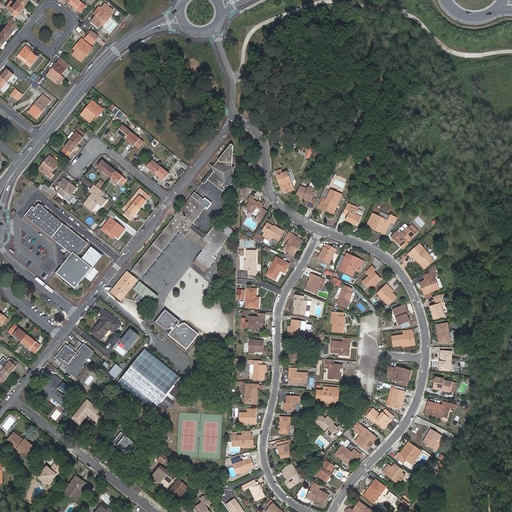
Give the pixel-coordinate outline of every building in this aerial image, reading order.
[(15,15),(24,5),(17,0),(16,0),(14,3),(11,0),(5,7),(15,15)] [(82,3),(76,10),(80,13),(86,6),(82,3)] [(102,8),(100,7),(94,14),(96,16),(91,21),(99,28),(102,24),(104,25),(115,12),(105,4),(102,8)] [(7,37),(13,30),(15,27),(7,21),(3,26),(4,27),(0,31),(7,37)] [(88,35),(96,41),(99,37),(92,31),(88,35)] [(93,45),(96,41),(88,35),(85,39),(93,45)] [(71,53),(73,55),(84,41),(82,39),(71,53)] [(82,62),(93,47),(84,41),(73,55),(82,62)] [(38,57),(25,47),(19,55),(26,60),(32,65),(38,57)] [(58,62),(47,76),(56,83),(67,69),(58,62)] [(7,70),(1,77),(8,82),(14,75),(7,70)] [(39,85),(43,79),(39,75),(38,77),(34,81),(39,85)] [(30,78),(28,77),(25,80),(31,85),(32,85),(34,81),(30,78)] [(8,82),(1,90),(3,92),(5,92),(10,85),(8,82)] [(11,95),(14,98),(19,92),(16,89),(11,95)] [(14,98),(18,101),(23,95),(19,92),(14,98)] [(37,119),(51,101),(43,94),(28,112),(37,119)] [(94,117),(101,108),(92,101),(81,115),(90,122),(94,117)] [(120,110),(116,107),(111,113),(115,116),(120,110)] [(104,110),(101,108),(94,117),(97,119),(104,110)] [(120,110),(115,116),(119,119),(124,113),(120,110)] [(117,132),(126,139),(131,132),(123,125),(117,132)] [(68,138),(70,140),(78,145),(83,138),(83,137),(85,134),(76,127),(74,130),(76,132),(75,134),(72,132),(68,138)] [(131,132),(126,139),(134,146),(140,139),(131,132)] [(78,145),(70,140),(61,152),(68,157),(78,145)] [(320,158),(323,151),(313,148),(311,155),(320,158)] [(233,156),(226,151),(213,168),(213,169),(206,179),(207,181),(214,186),(214,185),(221,190),(223,187),(220,184),(222,181),(223,182),(232,170),(231,169),(232,167),(233,156)] [(54,175),(52,174),(49,172),(56,163),(51,159),(52,157),(50,155),(38,169),(51,179),(54,175)] [(49,172),(52,174),(60,163),(52,157),(51,159),(56,163),(49,172)] [(110,178),(115,171),(103,160),(97,167),(110,178)] [(155,174),(161,167),(156,163),(152,160),(146,167),(155,174)] [(169,174),(161,167),(155,174),(164,181),(169,174)] [(213,168),(202,182),(204,184),(207,181),(206,179),(213,169),(213,168)] [(126,179),(115,171),(110,178),(117,183),(118,182),(122,185),(126,179)] [(283,185),(285,193),(294,191),(288,173),(284,174),(278,176),(281,185),(283,185)] [(77,188),(64,178),(58,186),(71,196),(77,188)] [(99,188),(104,182),(100,179),(95,185),(99,188)] [(45,182),(40,189),(45,193),(46,192),(50,187),(45,182)] [(301,186),(296,197),(303,200),(306,198),(308,201),(306,206),(312,208),(319,192),(316,191),(316,190),(318,186),(317,184),(313,182),(311,183),(309,187),(308,190),(301,186)] [(100,189),(95,185),(92,189),(94,191),(92,194),(83,204),(92,211),(98,204),(102,207),(107,201),(103,198),(101,196),(104,193),(100,189)] [(55,190),(50,187),(46,192),(50,195),(55,190)] [(339,203),(343,195),(332,190),(328,198),(325,196),(320,208),(323,209),(325,207),(333,210),(337,202),(339,203)] [(134,203),(140,208),(150,196),(144,191),(141,194),(137,191),(130,200),(134,203)] [(192,197),(179,212),(193,224),(206,208),(209,204),(195,192),(192,197)] [(249,202),(246,208),(253,213),(252,214),(256,217),(255,219),(260,222),(267,211),(262,208),(263,206),(253,199),(255,197),(251,194),(247,201),(249,202)] [(347,211),(349,212),(352,207),(358,210),(359,211),(362,205),(352,200),(347,211)] [(334,214),(339,203),(337,202),(333,210),(325,207),(323,209),(334,214)] [(43,207),(37,203),(34,207),(28,215),(73,251),(61,266),(56,273),(75,289),(93,267),(102,256),(91,247),(82,258),(78,255),(88,243),(43,207)] [(131,220),(140,208),(134,203),(124,215),(131,220)] [(34,207),(33,206),(25,216),(57,242),(56,242),(59,264),(61,266),(73,251),(28,215),(34,207)] [(346,220),(353,224),(358,226),(362,217),(356,214),(358,210),(352,207),(349,212),(349,214),(346,220)] [(113,219),(116,215),(110,211),(107,214),(113,219)] [(193,224),(179,212),(175,217),(189,228),(192,225),(193,224)] [(367,225),(372,228),(373,225),(382,230),(381,232),(385,234),(391,222),(394,224),(397,218),(390,214),(388,220),(373,213),(367,225)] [(189,228),(175,217),(132,270),(142,278),(179,232),(202,250),(196,258),(208,268),(215,260),(213,258),(229,237),(214,226),(206,236),(203,239),(189,228)] [(104,227),(114,235),(118,238),(124,229),(110,218),(104,227)] [(270,224),(265,232),(263,236),(270,241),(273,237),(279,240),(284,231),(277,227),(276,228),(270,224)] [(192,225),(189,228),(203,239),(206,236),(192,225)] [(406,241),(407,243),(419,233),(413,225),(410,228),(409,227),(402,234),(399,231),(391,237),(394,241),(395,240),(400,247),(406,241)] [(112,238),(114,235),(104,227),(102,229),(112,238)] [(293,237),(294,235),(289,232),(285,240),(288,242),(284,250),(295,256),(297,252),(295,251),(301,241),(293,237)] [(261,235),(256,233),(253,238),(260,242),(262,238),(260,237),(261,235)] [(303,240),(294,235),(293,237),(301,241),(295,251),(297,252),(303,240)] [(413,256),(418,262),(420,260),(426,267),(434,260),(420,244),(408,254),(411,258),(413,256)] [(322,255),(321,254),(318,259),(329,264),(336,250),(327,245),(325,249),(322,255)] [(246,260),(246,270),(248,270),(248,274),(256,274),(256,250),(246,250),(246,260)] [(347,254),(347,255),(350,257),(349,260),(358,265),(362,266),(364,262),(347,254)] [(350,257),(347,255),(339,270),(353,276),(355,270),(359,272),(362,266),(358,265),(349,260),(350,257)] [(277,257),(267,275),(276,280),(281,270),(286,273),(290,264),(277,257)] [(208,268),(196,258),(192,263),(205,273),(208,268)] [(370,290),(381,280),(374,272),(376,271),(372,267),(366,273),(368,275),(362,281),(370,290)] [(118,304),(137,280),(127,271),(107,295),(118,304)] [(437,276),(435,271),(432,272),(424,275),(426,280),(420,282),(425,294),(432,291),(439,289),(435,277),(437,276)] [(314,272),(306,290),(316,295),(320,286),(323,287),(327,278),(324,277),(314,272)] [(329,282),(339,286),(341,281),(331,277),(329,282)] [(134,290),(153,305),(159,297),(140,282),(134,290)] [(397,299),(391,293),(388,289),(389,288),(386,285),(377,294),(389,306),(397,299)] [(345,286),(337,305),(347,309),(350,302),(349,301),(353,293),(351,292),(352,289),(345,286)] [(248,288),(246,307),(258,308),(259,299),(255,298),(256,289),(248,288)] [(244,299),(245,289),(237,289),(236,299),(244,299)] [(297,300),(296,306),(295,314),(308,316),(308,312),(313,313),(314,306),(309,306),(310,302),(308,301),(308,297),(296,295),(295,299),(297,300)] [(444,317),(441,308),(440,304),(443,303),(442,299),(435,301),(436,305),(430,307),(434,320),(444,317)] [(409,321),(407,314),(405,309),(407,308),(406,304),(394,309),(399,324),(409,321)] [(174,328),(168,335),(186,349),(199,334),(185,323),(181,324),(179,327),(176,325),(179,321),(165,310),(155,322),(165,329),(169,329),(171,326),(174,328)] [(101,341),(109,330),(113,333),(121,324),(105,311),(100,318),(102,319),(91,332),(101,341)] [(335,316),(334,324),(333,332),(344,333),(345,318),(344,318),(344,313),(333,312),(333,316),(335,316)] [(263,318),(256,317),(249,317),(249,322),(246,322),(246,318),(242,318),(242,327),(248,328),(254,328),(254,326),(258,326),(258,328),(263,329),(263,318)] [(291,326),(290,335),(304,337),(305,330),(301,330),(302,321),(292,319),(291,326)] [(450,342),(448,324),(437,326),(438,334),(440,334),(441,343),(450,342)] [(8,332),(21,342),(27,335),(14,325),(8,332)] [(128,328),(118,342),(128,349),(138,335),(128,328)] [(412,335),(413,335),(412,331),(404,332),(405,336),(393,338),(394,347),(413,345),(412,335)] [(109,353),(119,337),(114,334),(104,350),(109,353)] [(27,335),(21,342),(35,353),(40,346),(27,335)] [(349,344),(351,344),(352,339),(344,338),(344,343),(332,342),(331,353),(350,355),(351,349),(348,349),(349,344)] [(249,350),(255,350),(263,351),(263,355),(267,355),(267,348),(264,348),(264,341),(249,340),(249,350)] [(66,346),(58,356),(68,364),(66,366),(70,369),(72,367),(77,371),(80,367),(79,366),(81,362),(84,364),(89,357),(88,356),(92,352),(83,345),(80,349),(81,351),(78,356),(76,354),(73,351),(75,347),(69,343),(66,346)] [(187,351),(193,355),(198,349),(193,344),(187,351)] [(56,355),(58,356),(66,346),(64,345),(56,355)] [(119,382),(154,411),(161,402),(163,404),(161,406),(166,410),(170,406),(172,407),(176,402),(173,400),(176,397),(177,398),(184,388),(185,388),(184,388),(179,384),(178,384),(177,385),(176,385),(175,384),(182,376),(147,347),(119,382)] [(290,349),(289,362),(300,364),(300,357),(304,357),(305,350),(290,349)] [(441,352),(440,368),(445,368),(445,371),(451,371),(452,352),(441,352)] [(0,361),(0,364),(10,373),(18,364),(12,358),(8,362),(3,358),(0,361)] [(264,372),(265,366),(262,366),(262,361),(251,360),(251,364),(250,372),(254,373),(253,379),(264,380),(264,372)] [(339,381),(339,375),(340,369),(343,369),(343,365),(326,363),(325,369),(330,369),(329,379),(339,381)] [(0,381),(2,383),(10,373),(0,364),(0,381)] [(116,377),(123,369),(117,365),(110,373),(116,377)] [(308,373),(297,372),(297,368),(289,368),(289,372),(291,372),(290,382),(307,383),(308,373)] [(404,372),(404,371),(398,369),(397,370),(390,368),(387,377),(395,380),(395,382),(399,383),(400,381),(409,384),(412,373),(407,372),(407,373),(404,372)] [(53,389),(59,380),(53,376),(47,384),(53,389)] [(433,389),(450,393),(452,383),(444,381),(444,379),(436,378),(433,389)] [(49,400),(51,398),(52,396),(62,404),(60,405),(65,409),(73,399),(68,396),(66,399),(57,391),(63,383),(59,380),(53,389),(47,384),(43,388),(45,389),(44,391),(41,394),(49,400)] [(248,388),(247,401),(257,402),(258,385),(247,384),(247,388),(248,388)] [(317,400),(335,402),(335,392),(337,392),(338,388),(330,387),(324,387),(324,392),(318,391),(317,400)] [(392,389),(387,407),(400,411),(406,393),(392,389)] [(286,402),(286,410),(295,411),(296,400),(300,401),(300,395),(287,395),(286,402)] [(52,396),(51,398),(60,405),(62,404),(52,396)] [(87,400),(72,418),(80,424),(88,415),(98,423),(104,414),(87,400)] [(286,410),(286,413),(299,414),(300,401),(296,400),(295,411),(286,410)] [(442,406),(428,402),(425,412),(442,417),(445,407),(456,411),(457,406),(443,402),(442,406)] [(390,419),(391,420),(394,417),(382,407),(378,413),(373,409),(366,416),(374,423),(375,422),(376,420),(384,427),(390,419)] [(248,421),(257,421),(257,412),(258,412),(258,408),(250,408),(250,412),(240,412),(241,421),(245,421),(246,424),(248,424),(248,421)] [(281,416),(280,433),(290,433),(291,417),(281,416)] [(326,432),(333,438),(343,428),(339,425),(337,427),(330,421),(332,420),(327,416),(320,424),(327,431),(326,432)] [(384,430),(391,420),(390,419),(384,427),(376,420),(375,422),(384,430)] [(360,435),(355,442),(367,451),(370,448),(366,445),(370,441),(373,444),(377,439),(359,424),(354,430),(360,435)] [(441,435),(432,430),(423,443),(432,449),(436,442),(438,440),(441,435)] [(237,445),(250,444),(250,435),(251,435),(251,431),(243,431),(243,435),(237,435),(237,445)] [(127,451),(130,453),(131,455),(135,451),(137,453),(141,448),(121,432),(113,442),(122,449),(126,453),(127,451)] [(24,441),(14,433),(7,441),(25,455),(32,446),(25,440),(24,441)] [(290,456),(286,440),(277,443),(281,458),(290,456)] [(410,443),(403,453),(398,454),(400,460),(404,464),(407,460),(412,465),(422,452),(410,443)] [(335,455),(343,462),(344,460),(350,465),(356,457),(358,459),(360,456),(353,449),(350,453),(342,446),(335,455)] [(161,464),(166,458),(163,454),(157,460),(161,464)] [(241,472),(248,469),(255,466),(252,457),(241,462),(239,458),(232,461),(233,465),(234,464),(238,463),(241,472)] [(344,460),(343,462),(350,468),(358,459),(356,457),(350,465),(344,460)] [(325,481),(334,467),(325,461),(316,476),(325,481)] [(49,484),(62,467),(56,462),(50,470),(47,468),(39,477),(49,484)] [(284,474),(288,480),(292,486),(303,479),(292,463),(283,470),(285,473),(284,474)] [(385,471),(400,483),(405,477),(401,473),(403,472),(396,466),(393,470),(389,466),(385,471)] [(167,488),(175,477),(170,473),(169,474),(161,467),(153,477),(167,488)] [(399,485),(400,483),(385,471),(383,473),(399,485)] [(77,499),(87,484),(76,477),(66,492),(77,499)] [(177,479),(167,491),(177,499),(187,486),(177,479)] [(257,482),(255,479),(249,482),(242,485),(245,490),(250,487),(257,500),(265,495),(258,482),(257,482)] [(374,503),(386,487),(376,480),(364,496),(374,503)] [(314,502),(315,500),(324,505),(329,495),(319,490),(321,487),(312,482),(310,486),(312,486),(313,487),(311,491),(309,490),(307,495),(306,497),(314,502)] [(22,494),(27,486),(23,483),(17,491),(22,494)] [(389,491),(385,496),(394,502),(397,497),(389,491)] [(103,492),(99,498),(109,504),(113,498),(103,492)] [(394,511),(398,506),(381,494),(375,504),(384,510),(385,508),(391,511),(394,511)] [(209,511),(206,508),(209,506),(203,497),(200,499),(203,503),(195,508),(197,511),(209,511)] [(232,511),(245,511),(234,497),(226,503),(232,511)] [(268,504),(271,507),(267,511),(268,511),(283,511),(274,503),(275,502),(272,499),(268,504)] [(403,500),(400,505),(405,508),(408,503),(403,500)] [(360,502),(353,510),(355,511),(371,511),(372,511),(360,502)]
